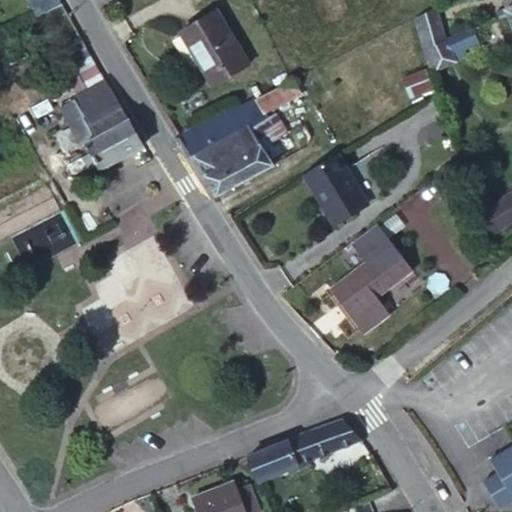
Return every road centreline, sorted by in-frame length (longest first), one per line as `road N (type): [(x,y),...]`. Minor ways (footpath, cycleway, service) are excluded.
road 1 (residential): [(348,393),(268,310),(76,0)]
road 2 (residential): [(68,511),(348,393)]
road 3 (unclassified): [(348,393),(399,363),(511,268)]
road 4 (residential): [(429,511),(348,393)]
